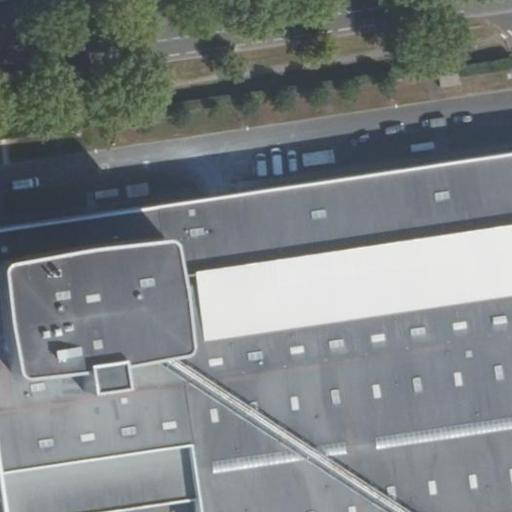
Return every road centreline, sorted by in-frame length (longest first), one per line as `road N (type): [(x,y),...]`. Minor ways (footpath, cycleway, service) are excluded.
road 1 (secondary): [(439,0),(161,41)]
road 2 (secondary): [(161,41),(0,66)]
